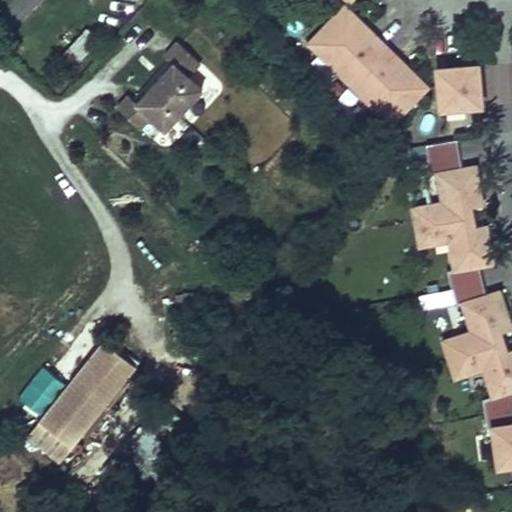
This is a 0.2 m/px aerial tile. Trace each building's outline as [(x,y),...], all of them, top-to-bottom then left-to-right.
[(97,49),(54,7),(29,31),(72,74),(97,49)] [(344,9),(310,45),(392,123),(426,87),(344,9)] [(166,133),(204,92),(189,79),(201,66),(179,45),(166,59),(174,66),(137,105),(130,99),(119,110),(141,131),(151,120),(166,133)] [(474,63),(435,67),(439,109),(478,105),(474,63)] [(459,142),(425,147),(429,175),(442,173),(447,207),(417,211),(422,244),(452,240),(456,268),(447,271),(452,304),(463,303),(470,337),(448,342),(452,374),(482,369),(491,401),(482,402),(486,429),(494,429),(500,469),(511,466),(511,352),(506,353),(503,331),(510,329),(500,291),(484,292),(479,264),(490,262),(485,228),(474,229),(471,209),(482,207),(476,167),(463,169),(459,142)] [(101,349),(25,443),(58,470),(134,375),(101,349)]
